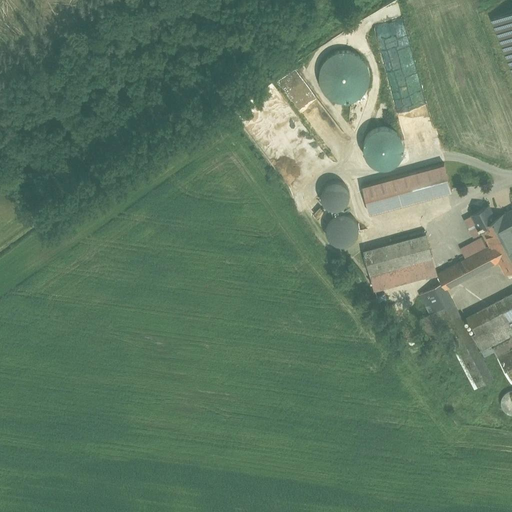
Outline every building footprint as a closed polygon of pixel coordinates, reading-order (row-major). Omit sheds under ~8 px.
[(511,9),(496,16),(511,56),(511,9)] [(444,160),(364,183),(372,209),(452,186),(444,160)] [(482,246),(511,229),(511,210),(499,217),(492,205),(467,218),(482,246)] [(367,245),(377,285),(438,268),(427,229),(367,245)] [(511,268),(511,229),(482,246),(437,269),(441,278),(418,290),(430,314),(438,310),(479,385),(495,377),(446,285),(499,257),(506,272),(511,268)] [(511,289),(469,313),(488,347),(493,344),(511,334),(511,289)] [(511,334),(493,344),(511,380),(511,334)]
